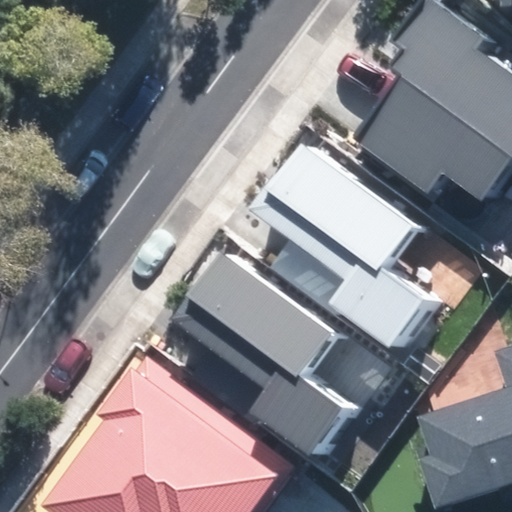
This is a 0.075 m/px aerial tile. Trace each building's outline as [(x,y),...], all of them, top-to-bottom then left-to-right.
[(485,37),(435,0),(429,0),(397,44),(418,59),(358,140),(426,190),(442,169),(481,198),(511,155),(511,78),(474,51),(485,37)] [(410,225),(303,146),(254,211),(297,242),(277,269),(388,351),(420,308),(373,274),(410,225)] [(334,331),(227,252),(178,318),(221,349),(201,376),(312,458),(344,415),(298,381),(334,331)] [(511,345),(496,351),(508,388),(420,418),(433,457),(421,461),(437,508),(511,482),(511,345)] [(104,416),(42,505),(51,511),(246,511),(271,477),(244,458),(261,435),(143,353),(100,413),(104,416)]
